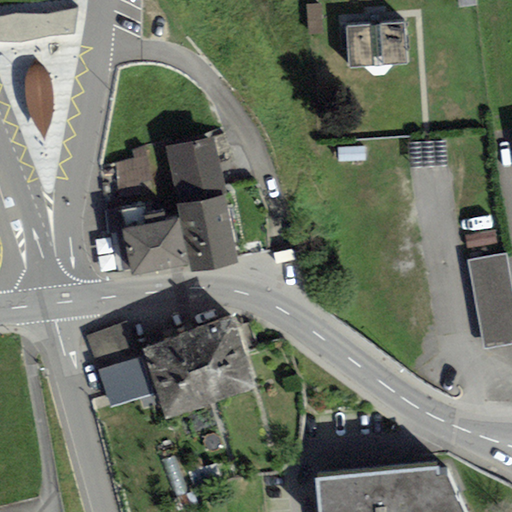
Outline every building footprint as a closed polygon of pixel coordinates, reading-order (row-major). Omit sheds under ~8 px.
[(320,4),(306,5),(309,35),(323,33),(320,4)] [(16,13),(0,17),(0,42),(21,42),(46,37),(74,34),(78,9),(47,15),(16,13)] [(404,22),(345,26),(349,67),(407,63),(404,22)] [(38,61),(33,62),(25,73),(25,94),(28,115),(44,140),(53,112),(53,92),(49,75),(38,61)] [(214,136),(165,146),(173,183),(178,206),(223,196),(226,196),(222,173),(214,136)] [(116,163),(120,207),(142,201),(140,182),(152,180),(146,146),(132,151),(133,158),(116,163)] [(178,206),(191,272),(237,263),(223,196),(178,206)] [(148,225),(167,221),(165,210),(146,214),(148,225)] [(123,230),(131,276),(156,272),(187,266),(178,220),(167,221),(148,225),(123,230)] [(465,236),(470,260),(499,254),(494,230),(465,236)] [(468,261),(485,349),(511,343),(511,290),(505,254),(499,254),(470,260),(468,261)] [(231,319),(187,335),(212,403),(256,387),(231,319)] [(97,373),(139,359),(126,322),(85,336),(97,373)] [(166,420),(212,403),(187,335),(141,351),(144,358),(155,393),(166,420)] [(139,359),(97,373),(109,408),(155,393),(144,358),(139,359)] [(436,468),(317,479),(320,511),(461,511),(446,477),(437,478),(436,468)]
